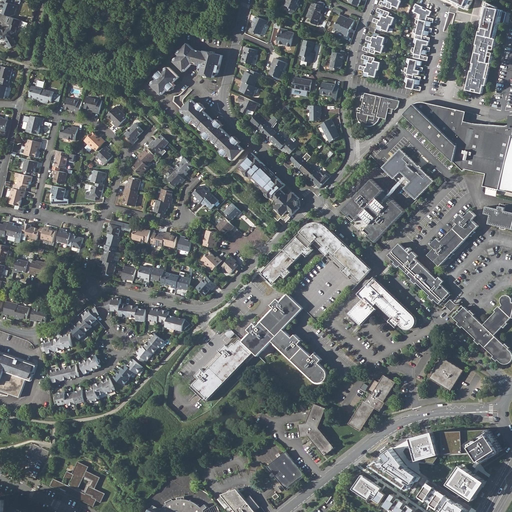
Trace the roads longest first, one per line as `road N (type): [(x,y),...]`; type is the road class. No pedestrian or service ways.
road 1 (residential): [(511,389),(315,199)]
road 2 (residential): [(93,289),(207,305),(315,199)]
road 3 (tertiary): [(282,511),(395,425),(433,413),(502,410)]
road 4 (residential): [(315,199),(225,110),(238,35)]
road 5 (residential): [(351,151),(345,106),(372,0)]
road 6 (residential): [(109,208),(177,225),(186,189),(202,172)]
